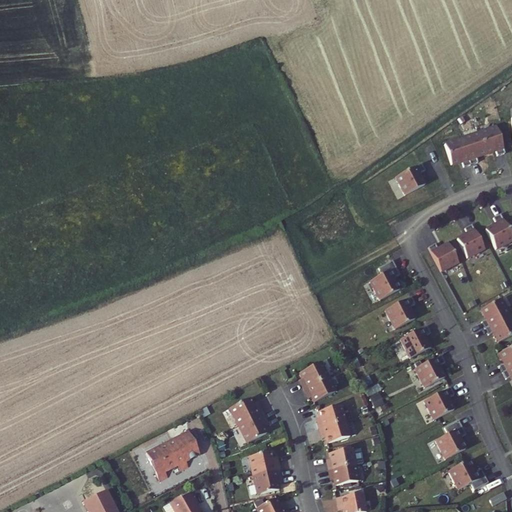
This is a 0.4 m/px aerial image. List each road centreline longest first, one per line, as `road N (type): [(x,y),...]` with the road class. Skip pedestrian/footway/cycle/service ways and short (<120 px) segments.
road 1 (residential): [(511,182),(455,200),(415,221),(407,236),(462,349),(487,435),(511,485)]
road 2 (residential): [(277,392),(312,511)]
